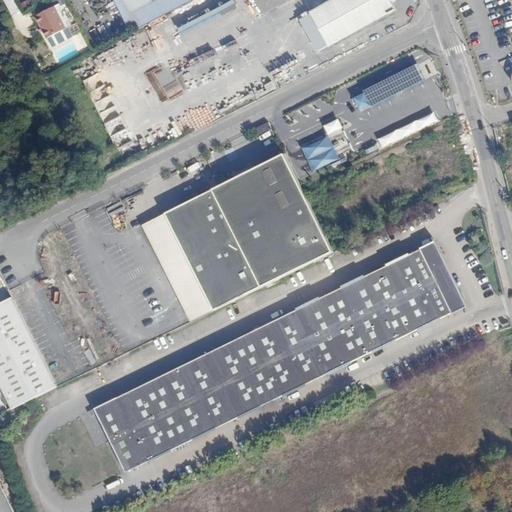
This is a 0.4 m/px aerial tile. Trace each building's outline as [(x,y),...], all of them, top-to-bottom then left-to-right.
[(24,10),(31,6),(28,0),(26,0),(20,2),(24,10)] [(141,29),(125,0),(115,0),(133,33),(141,29)] [(125,0),(141,29),(196,0),(125,0)] [(181,34),(238,9),(233,0),(217,0),(174,19),(181,34)] [(259,0),(265,10),(283,0),(259,0)] [(333,0),(310,12),(328,45),(394,9),(389,0),(333,0)] [(39,20),(49,42),(68,32),(57,11),(39,20)] [(11,18),(6,20),(12,32),(17,29),(11,18)] [(94,27),(88,29),(93,42),(99,40),(94,27)] [(364,90),(371,103),(422,77),(416,64),(364,90)] [(435,113),(377,136),(381,146),(439,123),(435,113)] [(330,138),(345,133),(339,118),(325,123),(330,138)] [(268,122),(253,129),(256,135),(272,128),(268,122)] [(127,129),(112,134),(117,148),(132,142),(127,129)] [(311,171),(339,159),(329,134),(301,146),(311,171)] [(302,190),(285,156),(169,213),(218,311),(271,285),(334,254),(302,190)] [(476,235),(471,237),(475,247),(481,244),(476,235)] [(279,323),(288,341),(438,266),(428,248),(396,264),(300,313),(279,323)] [(288,341),(165,404),(106,433),(129,477),(287,398),(462,310),(438,266),(288,341)] [(0,307),(0,387),(12,412),(56,391),(13,301),(0,307)] [(194,366),(156,385),(165,404),(288,341),(279,323),(194,366)] [(97,415),(106,433),(165,404),(156,385),(97,415)] [(0,511),(11,511),(0,489),(0,511)]
